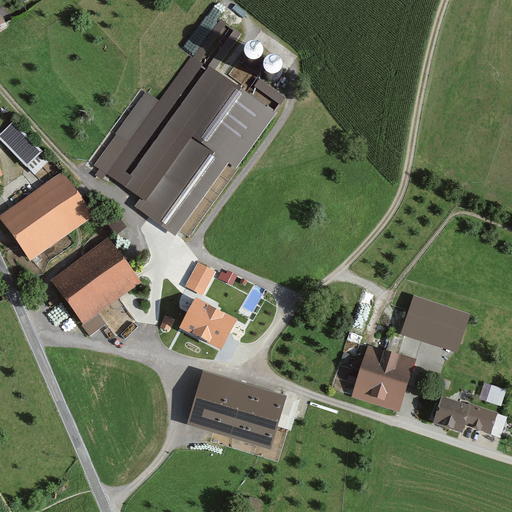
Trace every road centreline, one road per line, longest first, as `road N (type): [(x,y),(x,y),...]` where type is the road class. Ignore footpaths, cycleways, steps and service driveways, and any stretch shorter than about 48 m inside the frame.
road 1 (track): [(511,459),(288,385),(156,357)]
road 2 (track): [(156,357),(155,254),(146,233),(133,214),(88,184),(0,87)]
road 3 (track): [(343,268),(386,224),(401,195),(447,0)]
road 4 (unclassified): [(108,511),(0,261)]
road 5 (track): [(156,357),(171,390),(171,445),(107,510)]
road 6 (track): [(155,254),(190,249),(292,296),(294,308)]
road 7 (track): [(343,268),(294,308),(248,374)]
road 8 (track): [(156,357),(32,336)]
